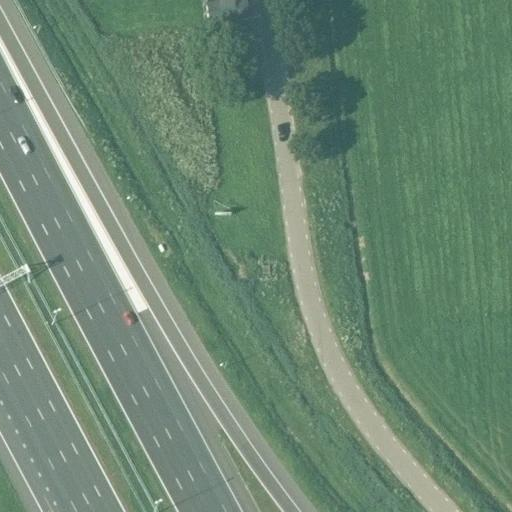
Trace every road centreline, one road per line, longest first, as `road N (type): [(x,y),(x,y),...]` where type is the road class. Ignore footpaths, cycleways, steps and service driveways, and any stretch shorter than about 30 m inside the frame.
road 1 (unclassified): [(443,511),(364,417),(308,311),(264,0)]
road 2 (motorway): [(293,511),(234,437),(0,68)]
road 3 (motorway): [(214,511),(0,106)]
road 4 (motorway): [(0,345),(87,511)]
